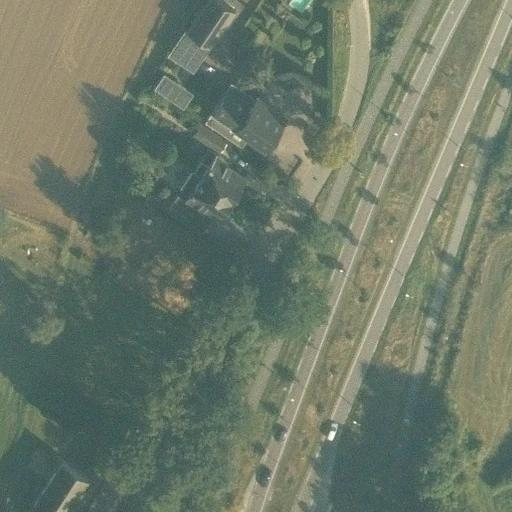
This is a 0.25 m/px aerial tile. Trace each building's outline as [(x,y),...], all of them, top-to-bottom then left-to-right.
[(235,10),(220,0),(207,0),(187,31),(210,46),(235,10)] [(163,71),(155,88),(186,104),(195,87),(163,71)] [(225,91),(205,120),(240,144),(247,134),(265,146),(285,117),(255,96),(248,106),(225,91)] [(200,123),(193,133),(220,150),(226,140),(200,123)] [(245,175),(225,161),(227,159),(208,146),(193,169),(232,196),(234,194),(237,193),(240,188),(239,185),(241,183),(240,182),(245,175)] [(231,198),(232,196),(193,169),(178,192),(194,203),(198,203),(198,202),(218,216),(223,209),(225,206),(228,206),(231,201),(231,198)] [(66,511),(89,477),(56,455),(47,469),(53,473),(33,504),(45,511),(66,511)]
